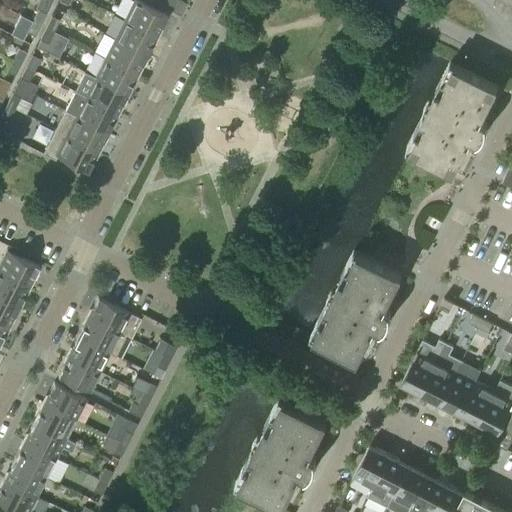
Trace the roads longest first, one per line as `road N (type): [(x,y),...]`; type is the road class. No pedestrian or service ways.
road 1 (residential): [(365,402),(511,119)]
road 2 (residential): [(80,249),(208,0)]
road 3 (residential): [(0,401),(40,344),(80,249)]
road 4 (residential): [(511,481),(365,402)]
road 5 (residential): [(389,0),(476,44),(510,46)]
road 6 (residential): [(312,511),(365,402)]
road 7 (residential): [(187,305),(80,249)]
